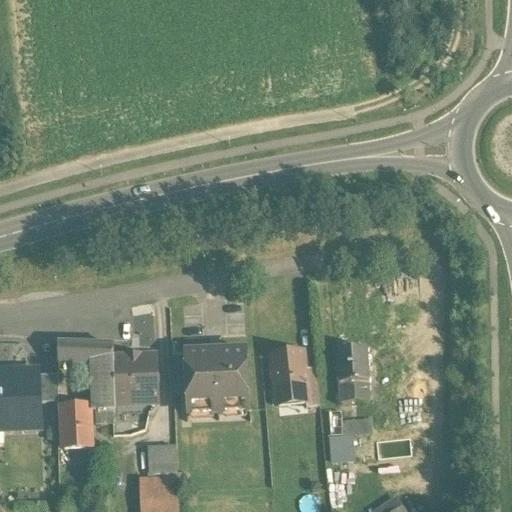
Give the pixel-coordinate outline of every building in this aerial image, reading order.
[(111,343),(56,341),(57,361),(91,361),(93,411),(111,410),(113,410),(113,402),(111,363),(112,363),(112,354),(111,343)] [(365,347),(335,349),(337,382),(338,382),(339,399),(367,397),(366,380),(367,380),(365,347)] [(245,350),(182,352),(185,412),(248,409),(245,350)] [(300,351),(270,354),(276,400),(304,397),(301,369),(302,369),(300,351)] [(154,353),(112,354),(112,363),(111,363),(113,402),(156,400),(155,383),(159,379),(159,374),(155,371),(154,353)] [(302,369),(301,369),(304,397),(305,404),(319,403),(315,367),(302,369)] [(1,371),(0,370),(0,430),(39,429),(38,402),(38,395),(34,395),(33,374),(1,375),(1,371)] [(57,372),(33,374),(34,395),(38,395),(38,402),(58,400),(57,372)] [(87,406),(61,407),(62,448),(89,446),(87,406)] [(340,408),(328,408),(329,431),(342,431),(341,417),(340,408)] [(111,410),(93,411),(94,421),(112,421),(111,410)] [(369,416),(341,417),(342,431),(370,429),(369,416)] [(175,444),(148,445),(149,470),(176,469),(175,444)] [(178,511),(176,478),(144,479),(145,511),(178,511)] [(409,511),(397,494),(375,509),(377,511),(409,511)]
